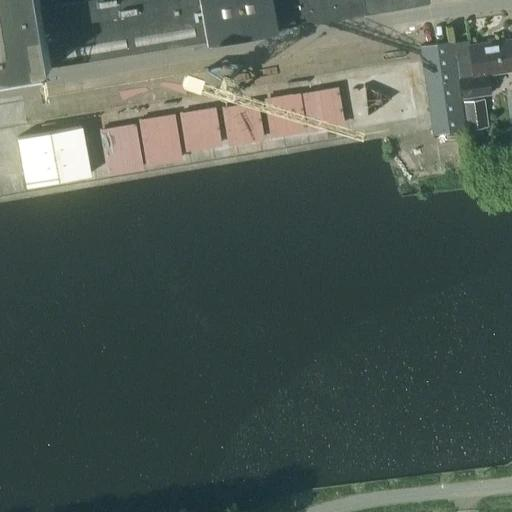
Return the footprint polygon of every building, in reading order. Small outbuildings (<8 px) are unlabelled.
[(0,0),(0,72),(293,23),(293,22),(427,0),(0,0)] [(511,38),(468,45),(471,62),(457,64),(462,97),(490,93),(487,73),(511,69),(511,38)] [(464,129),(451,41),(420,45),(432,134),(464,129)] [(352,129),(418,122),(412,72),(346,79),(352,129)] [(487,126),(483,98),(462,101),(466,129),(487,126)] [(153,116),(117,117),(118,149),(129,148),(128,142),(154,141),(153,116)] [(68,168),(103,166),(102,137),(66,138),(68,168)]
